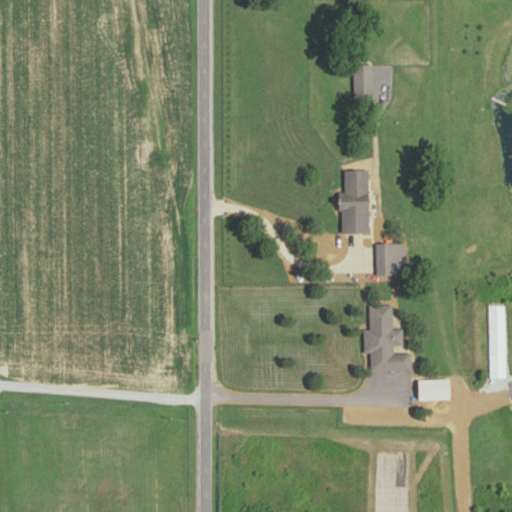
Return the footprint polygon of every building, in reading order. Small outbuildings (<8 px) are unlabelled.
[(356,65),(356,86),(374,86),(374,65),(356,65)] [(371,233),(371,169),(344,169),(343,233),(371,233)] [(378,244),(378,275),(395,275),(395,244),(378,244)] [(393,305),(371,305),(371,329),(365,329),(365,353),(372,352),(373,370),(413,370),(413,353),(396,353),(396,345),(403,345),(402,329),(394,329),(393,305)] [(421,400),(452,400),(452,379),(421,379),(421,400)]
